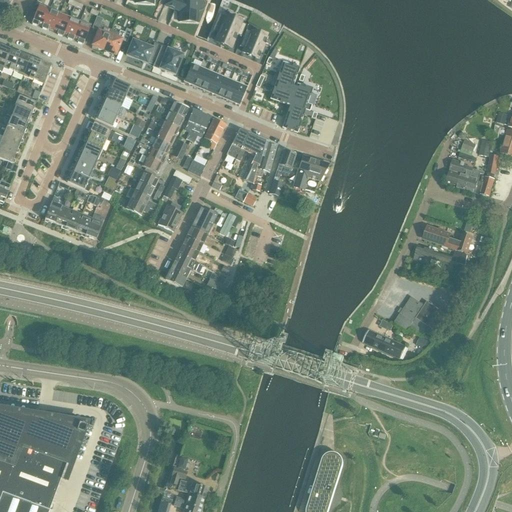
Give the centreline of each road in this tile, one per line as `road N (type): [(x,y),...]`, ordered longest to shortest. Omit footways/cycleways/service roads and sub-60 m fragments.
road 1 (secondary): [(328,375),(0,288)]
road 2 (unclassified): [(129,511),(151,434),(137,398),(106,382),(0,366)]
road 3 (unknown): [(58,511),(101,418),(101,401),(0,384)]
road 4 (residential): [(502,212),(476,316),(418,404)]
road 5 (residential): [(345,364),(431,195)]
road 6 (residential): [(95,0),(258,68)]
road 7 (residential): [(237,119),(99,65)]
road 8 (secondary): [(418,404),(462,422),(484,448),(488,474),(473,511)]
